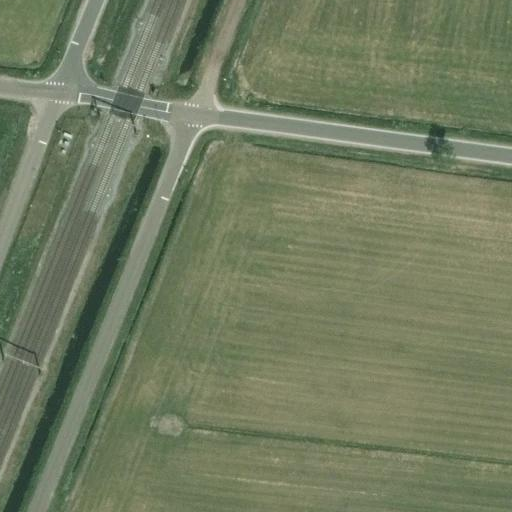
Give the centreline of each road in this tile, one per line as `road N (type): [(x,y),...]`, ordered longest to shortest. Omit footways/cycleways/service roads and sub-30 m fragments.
road 1 (unclassified): [(38,511),(194,116)]
road 2 (tertiary): [(511,158),(194,116)]
road 3 (unclassified): [(0,247),(57,96)]
road 4 (tertiary): [(194,116),(57,96)]
road 5 (track): [(194,116),(240,0)]
